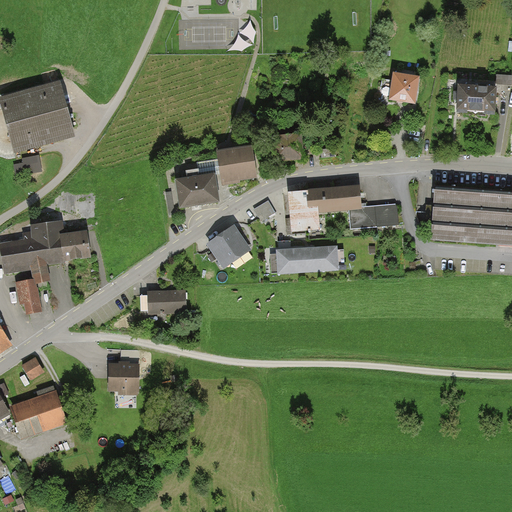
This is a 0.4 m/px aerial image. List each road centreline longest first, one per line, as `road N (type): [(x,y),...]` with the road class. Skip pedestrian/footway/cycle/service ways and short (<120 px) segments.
road 1 (residential): [(511,166),(398,167),(281,184),(30,347)]
road 2 (track): [(511,376),(217,360),(49,334)]
road 3 (unclassified): [(0,221),(58,183),(89,147),(168,0)]
